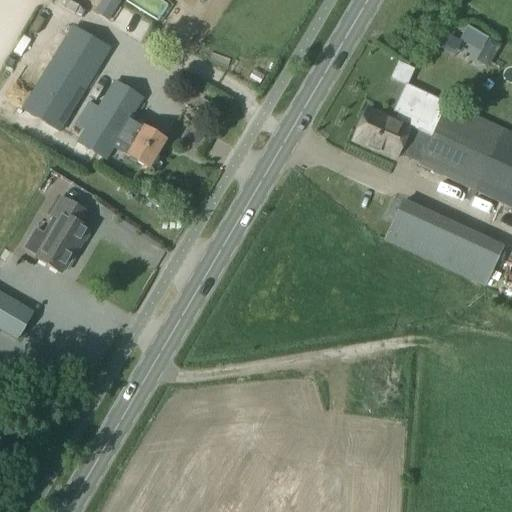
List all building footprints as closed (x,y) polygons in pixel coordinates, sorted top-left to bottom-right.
[(110,0),(102,0),(93,14),(107,23),(119,5),(110,0)] [(109,52),(71,29),(21,113),(60,135),(109,52)] [(493,58),(498,48),(487,42),(482,52),(493,58)] [(142,102),(113,85),(77,144),(106,162),(113,150),(148,171),(165,143),(140,128),(143,123),(132,117),(142,102)] [(394,115),(391,122),(367,111),(353,143),(395,162),(398,156),(419,166),(418,168),(511,211),(511,135),(447,106),(403,86),(390,113),(394,115)] [(62,200),(52,218),(58,221),(40,253),(64,267),(77,245),(79,247),(88,232),(77,226),(84,213),(62,200)] [(384,242),(484,289),(502,250),(402,204),(384,242)] [(508,280),(511,272),(511,256),(507,254),(496,274),(508,280)] [(0,295),(0,334),(15,344),(32,315),(0,295)]
